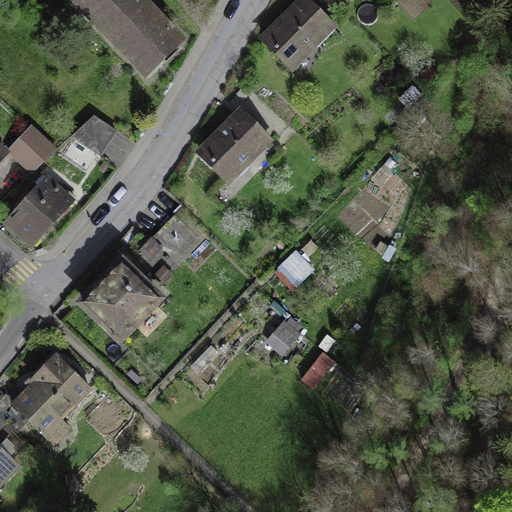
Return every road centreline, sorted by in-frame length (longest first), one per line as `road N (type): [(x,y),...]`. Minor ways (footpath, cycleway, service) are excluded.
road 1 (residential): [(46,293),(170,135),(244,0)]
road 2 (track): [(388,511),(468,355)]
road 3 (track): [(438,511),(468,355)]
